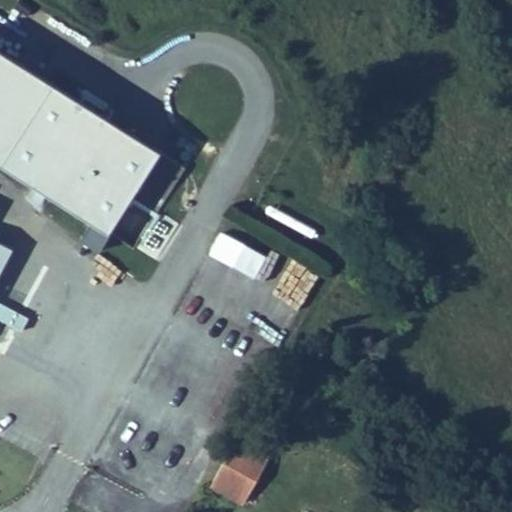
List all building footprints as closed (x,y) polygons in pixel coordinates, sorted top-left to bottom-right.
[(0,69),(0,185),(106,247),(127,212),(155,230),(186,178),(157,162),(0,69)] [(256,280),(268,257),(220,232),(208,255),(256,280)] [(198,299),(233,313),(240,296),(204,283),(198,299)] [(0,320),(11,325),(16,311),(0,304),(0,320)] [(222,453),(213,470),(249,489),(258,473),(222,453)] [(237,511),(249,489),(213,470),(198,499),(221,511),(237,511)]
